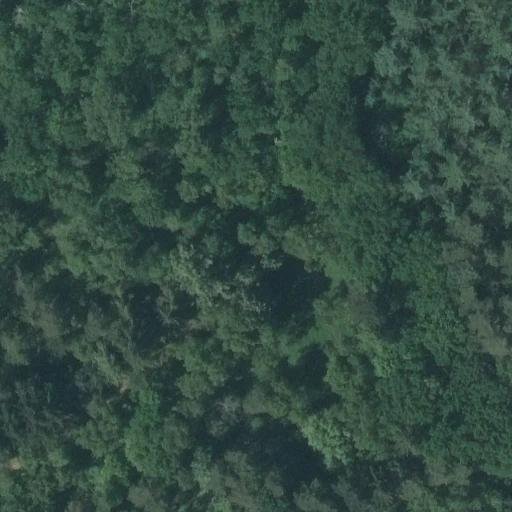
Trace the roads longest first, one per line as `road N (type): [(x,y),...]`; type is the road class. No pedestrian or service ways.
road 1 (track): [(511,223),(286,220),(0,129)]
road 2 (track): [(363,135),(304,240),(0,473)]
road 3 (track): [(342,0),(356,28),(353,82),(363,135),(428,226)]
